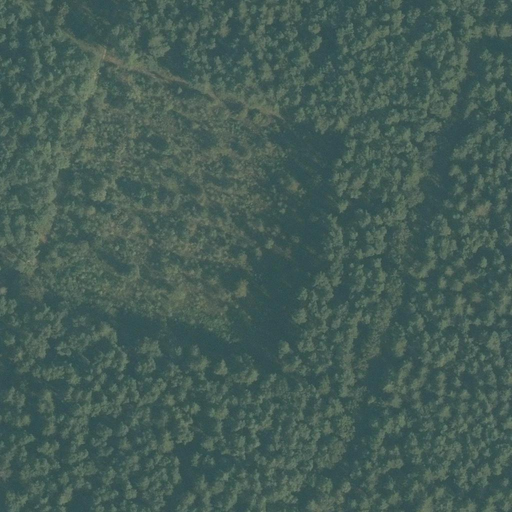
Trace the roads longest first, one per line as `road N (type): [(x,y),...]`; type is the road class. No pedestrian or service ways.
road 1 (track): [(487,10),(329,511)]
road 2 (track): [(440,163),(102,51),(29,0)]
road 3 (track): [(0,383),(118,0)]
road 4 (track): [(364,402),(0,276)]
